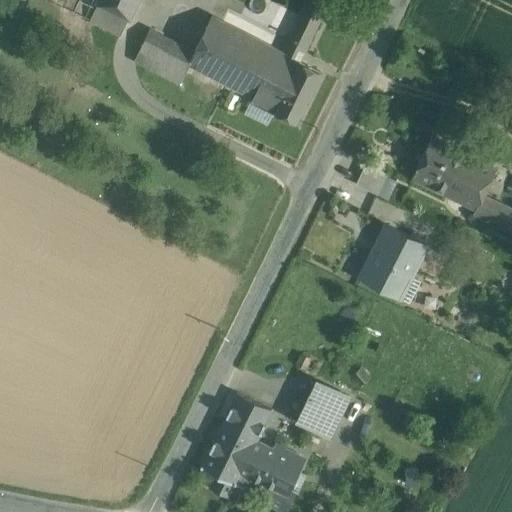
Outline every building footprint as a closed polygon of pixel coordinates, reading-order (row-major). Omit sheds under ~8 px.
[(138,0),(97,0),(95,5),(127,19),(130,20),(138,0)] [(313,0),(306,0),(282,51),(293,57),(298,49),(304,52),(326,7),(313,0)] [(127,19),(96,5),(90,20),(120,34),(127,19)] [(282,51),(212,15),(194,52),(188,63),(189,64),(276,108),(275,110),(295,120),(320,71),(293,57),(282,51)] [(194,52),(149,28),(134,59),(180,83),(189,64),(188,63),(194,52)] [(494,166),(430,136),(410,180),(471,208),(474,210),(481,194),(494,166)] [(388,172),(362,160),(352,182),(377,195),(388,172)] [(511,208),(481,194),(474,210),(471,208),(469,215),(511,234),(511,208)] [(388,224),(361,277),(410,302),(421,280),(410,275),(426,244),(388,224)] [(352,395),(315,378),(297,418),(334,435),(352,395)] [(271,408),(237,392),(223,422),(222,421),(221,423),(222,423),(214,439),(213,441),(211,446),(210,446),(209,448),(210,449),(202,464),(201,464),(200,466),(202,467),(203,467),(217,473),(211,486),(229,495),(235,483),(236,483),(244,487),(249,476),(286,494),(301,462),(273,449),(271,454),(262,450),(262,448),(254,444),(271,408)] [(266,504),(283,511),(288,499),(271,492),(266,504)]
